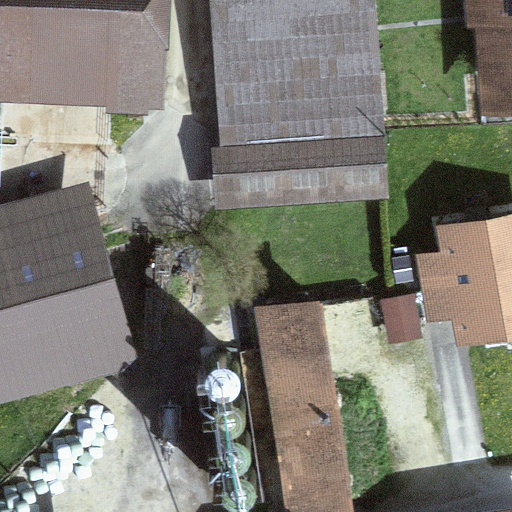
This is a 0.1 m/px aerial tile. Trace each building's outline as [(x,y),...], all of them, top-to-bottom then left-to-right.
[(0,0),(0,114),(160,122),(165,0),(0,0)] [(206,0),(224,162),(393,144),(377,0),(206,0)] [(511,0),(470,0),(480,128),(511,125),(511,0)] [(0,225),(0,416),(135,380),(87,202),(0,225)] [(269,511),(350,511),(321,310),(241,322),(269,511)] [(400,511),(511,511),(511,446),(503,382),(383,399),(400,511)]
